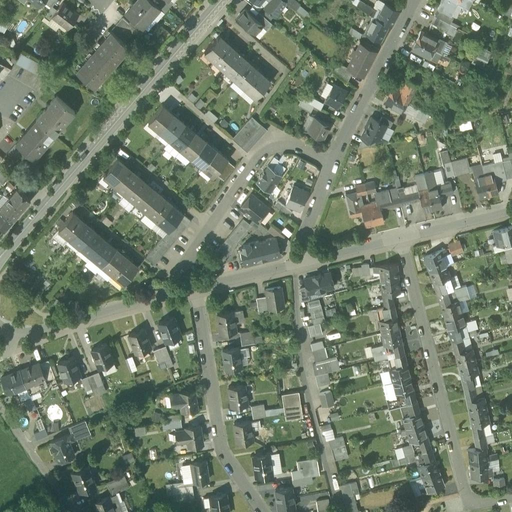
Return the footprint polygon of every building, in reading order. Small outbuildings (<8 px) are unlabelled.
[(135,0),(134,2),(151,17),(159,8),(150,0),(135,0)] [(150,0),(159,8),(164,12),(168,8),(172,2),(169,0),(150,0)] [(261,0),(259,4),(265,8),(271,0),(261,0)] [(285,3),(282,0),(271,0),(265,8),(269,12),(268,12),(269,13),(270,13),(272,14),(276,9),(279,11),(285,3)] [(282,0),(285,3),(295,10),(300,5),(294,0),(282,0)] [(377,0),(373,9),(379,13),(385,3),(378,0),(377,0)] [(467,9),(472,0),(443,0),(443,2),(442,2),(441,3),(444,4),(441,10),(451,15),(455,8),(452,7),(455,2),(467,9)] [(373,16),(376,18),(379,13),(373,9),(360,1),(357,6),(373,16)] [(52,16),(68,28),(78,15),(62,2),(57,10),(52,16)] [(142,27),(151,17),(134,2),(125,12),(132,18),(141,26),(142,27)] [(399,10),(385,3),(379,13),(376,18),(388,25),(391,26),(399,10)] [(314,15),(300,5),(295,10),(309,22),(314,15)] [(43,17),(49,21),(52,16),(57,10),(52,6),(43,17)] [(438,8),(434,16),(450,24),(454,17),(451,15),(441,10),(438,8)] [(236,18),(254,34),(262,26),(263,25),(253,16),(245,9),(236,18)] [(262,26),(266,30),(272,24),(258,11),(253,16),(263,25),(262,26)] [(380,41),(388,25),(376,18),(373,16),(364,32),(380,41)] [(446,31),(450,24),(434,16),(430,23),(446,31)] [(111,30),(120,38),(125,32),(131,25),(128,23),(122,17),(111,30)] [(136,29),(137,30),(141,26),(132,18),(128,23),(131,25),(136,29)] [(446,32),(453,35),(457,28),(450,24),(446,31),(446,32)] [(125,32),(130,36),(136,29),(131,25),(125,32)] [(348,32),(358,39),(362,34),(352,27),(348,32)] [(75,71),(94,87),(130,47),(120,38),(111,30),(75,71)] [(434,49),(439,40),(431,36),(431,37),(420,31),(416,40),(434,49)] [(203,53),(214,62),(229,44),(219,35),(203,53)] [(431,55),(434,49),(416,40),(411,49),(422,54),(422,55),(429,59),(431,55)] [(445,43),(439,40),(434,49),(441,52),(445,43)] [(224,71),(226,69),(239,54),(229,44),(214,62),(224,71)] [(353,70),(362,76),(374,52),(360,44),(348,68),(353,70)] [(472,62),(484,67),(490,52),(488,51),(479,47),(475,56),(472,62)] [(13,62),(16,63),(22,53),(19,51),(16,55),(15,56),(13,58),(14,59),(13,62)] [(16,64),(44,79),(50,69),(38,62),(22,53),(21,55),(16,64)] [(226,69),(236,78),(250,63),(244,58),(239,54),(226,69)] [(0,77),(3,79),(11,69),(0,62),(0,77)] [(333,69),(347,80),(353,70),(348,68),(337,62),(333,69)] [(236,78),(246,87),(260,72),(250,63),(236,78)] [(405,76),(417,82),(420,76),(408,70),(405,76)] [(270,81),(260,72),(246,87),(244,89),(255,98),(270,81)] [(388,93),(406,103),(411,93),(416,83),(417,82),(405,76),(399,87),(393,84),(388,93)] [(416,83),(427,89),(431,82),(420,76),(417,82),(416,83)] [(325,100),(338,106),(346,90),(333,83),(325,100)] [(403,110),(406,103),(388,93),(383,102),(394,108),(402,112),(403,110)] [(419,97),(411,93),(406,103),(414,107),(419,97)] [(56,96),(36,119),(54,135),(74,112),(56,96)] [(315,107),(320,110),(323,103),(313,98),(309,104),(315,107)] [(299,107),(312,114),(315,107),(309,104),(302,100),(299,107)] [(403,110),(414,116),(418,109),(414,107),(406,103),(403,110)] [(147,121),(159,131),(173,113),(162,104),(147,121)] [(419,121),(419,120),(423,112),(418,109),(414,116),(414,118),(419,121)] [(428,115),(423,112),(419,120),(424,123),(428,115)] [(159,131),(170,140),(183,123),(184,122),(173,113),(159,131)] [(252,116),(248,121),(257,129),(261,124),(252,116)] [(307,131),(323,139),(331,125),(315,116),(307,131)] [(386,125),(389,127),(392,121),(382,116),(379,121),(386,125)] [(371,142),(369,145),(374,144),(377,137),(380,136),(386,125),(379,121),(371,117),(361,137),(363,138),(371,142)] [(34,159),(54,135),(36,119),(16,143),(25,151),(34,159)] [(248,121),(244,125),(253,133),(257,129),(248,121)] [(170,140),(169,141),(180,149),(194,132),(183,123),(170,140)] [(244,125),(240,130),(249,138),(253,133),(244,125)] [(240,130),(236,134),(245,142),(249,138),(240,130)] [(191,158),(205,141),(194,132),(180,149),(191,158)] [(241,147),(245,142),(236,134),(232,139),(241,147)] [(363,138),(357,148),(369,145),(371,142),(363,138)] [(175,156),(180,149),(169,141),(164,147),(175,156)] [(191,158),(202,167),(216,150),(205,141),(191,158)] [(16,143),(8,152),(16,160),(17,160),(25,151),(16,143)] [(227,159),(216,150),(202,167),(213,176),(215,174),(223,165),(226,160),(227,159)] [(13,164),(16,160),(8,152),(4,156),(13,164)] [(268,165),(273,168),(279,160),(274,156),(268,165)] [(103,175),(114,184),(128,168),(117,158),(103,175)] [(450,161),(451,165),(454,174),(468,171),(468,172),(469,172),(468,168),(465,158),(450,161)] [(506,178),(511,176),(511,168),(510,159),(502,161),(506,178)] [(234,167),(226,160),(223,165),(225,166),(217,175),(223,180),(234,167)] [(502,161),(481,166),(489,196),(498,194),(495,181),(494,178),(497,178),(497,181),(506,178),(502,161)] [(306,164),(304,168),(315,172),(316,168),(306,164)] [(215,174),(217,175),(225,166),(223,165),(215,174)] [(260,176),(256,182),(270,192),(282,175),(273,168),(268,165),(264,171),(263,170),(259,176),(260,176)] [(447,176),(454,174),(451,165),(445,166),(447,176)] [(489,196),(481,166),(481,165),(471,167),(472,171),(473,171),(479,198),(489,196)] [(0,178),(3,181),(9,173),(0,168),(0,178)] [(130,169),(128,168),(114,184),(125,193),(138,177),(139,177),(130,169)] [(415,175),(416,182),(425,180),(425,178),(424,173),(415,175)] [(434,176),(425,178),(425,180),(427,189),(433,210),(442,208),(439,196),(453,193),(450,182),(436,186),(434,176)] [(144,182),(138,177),(125,193),(125,194),(135,203),(149,186),(144,182)] [(427,189),(425,180),(416,182),(417,184),(418,191),(427,189)] [(367,193),(376,191),(373,181),(364,183),(367,193)] [(356,191),(357,195),(360,195),(367,193),(364,183),(355,186),(356,191)] [(418,191),(417,184),(403,187),(405,194),(418,191)] [(151,188),(149,186),(135,203),(146,212),(147,211),(160,195),(151,188)] [(285,204),(299,210),(307,191),(293,186),(285,204)] [(403,187),(396,189),(400,204),(407,203),(404,194),(405,194),(403,187)] [(17,188),(8,198),(22,210),(30,200),(17,188)] [(395,206),(400,204),(396,189),(396,188),(388,190),(390,198),(393,197),(395,206)] [(433,210),(427,189),(418,191),(420,200),(423,212),(433,210)] [(374,193),(376,201),(378,201),(380,209),(395,206),(393,197),(390,198),(388,190),(374,193)] [(407,203),(420,200),(418,191),(405,194),(404,194),(407,203)] [(161,194),(160,195),(147,211),(157,220),(171,203),(161,194)] [(254,218),(258,222),(268,208),(251,194),(240,207),(254,218)] [(351,217),(362,214),(360,205),(363,205),(361,197),(356,198),(355,194),(346,196),(351,217)] [(13,219),(22,210),(8,198),(0,208),(13,219)] [(274,205),(288,217),(292,212),(278,201),(274,205)] [(384,222),(380,209),(378,201),(376,201),(369,203),(374,224),(384,222)] [(183,213),(171,203),(157,220),(169,230),(171,227),(175,222),(178,218),(182,214),(183,213)] [(369,203),(363,205),(360,205),(362,214),(365,226),(374,224),(369,203)] [(0,225),(5,229),(13,219),(0,208),(0,225)] [(72,212),(58,229),(70,239),(84,221),(72,212)] [(182,214),(178,218),(187,225),(190,221),(182,214)] [(183,229),(187,225),(178,218),(175,222),(183,229)] [(243,218),(239,223),(248,230),(252,226),(249,224),(243,218)] [(252,226),(263,235),(267,231),(268,230),(258,222),(254,218),(249,224),(252,226)] [(70,239),(80,247),(94,231),(94,230),(84,221),(70,239)] [(179,234),(183,229),(175,222),(171,227),(179,234)] [(245,235),(248,230),(239,223),(235,227),(245,235)] [(511,225),(493,231),(497,245),(510,242),(511,241),(511,225)] [(281,242),(285,237),(271,226),(268,230),(267,231),(276,238),(281,242)] [(176,238),(179,234),(171,227),(169,230),(167,231),(176,238)] [(241,239),(245,235),(235,227),(232,231),(241,239)] [(64,245),(70,239),(58,229),(54,234),(61,240),(60,242),(64,245)] [(80,248),(90,257),(105,240),(94,231),(80,247),(80,248)] [(172,242),(176,238),(167,231),(164,235),(172,242)] [(238,244),(241,239),(232,231),(228,236),(238,244)] [(168,247),(172,242),(164,235),(160,240),(168,247)] [(234,248),(238,244),(228,236),(225,240),(234,248)] [(276,238),(266,240),(266,241),(259,243),(258,241),(243,245),(243,247),(240,248),(244,264),(260,260),(260,259),(264,258),(264,259),(280,255),(276,238)] [(105,240),(90,257),(101,266),(102,265),(115,249),(107,242),(105,240)] [(165,251),(168,247),(160,240),(157,244),(165,251)] [(230,252),(234,248),(225,240),(221,245),(230,252)] [(454,242),(458,252),(463,250),(459,240),(454,242)] [(450,252),(451,255),(458,252),(454,242),(448,244),(450,252)] [(494,252),(503,250),(511,248),(510,242),(497,245),(493,246),(494,252)] [(161,255),(165,251),(157,244),(153,248),(161,255)] [(227,257),(230,252),(221,245),(217,249),(227,257)] [(511,247),(511,248),(503,250),(507,263),(511,262),(511,247)] [(102,265),(113,274),(127,257),(116,248),(115,249),(102,265)] [(158,260),(161,255),(153,248),(149,253),(158,260)] [(223,261),(227,257),(217,249),(214,253),(223,261)] [(446,265),(442,255),(440,250),(423,256),(429,271),(446,265)] [(450,252),(446,254),(447,256),(449,256),(451,263),(454,262),(451,255),(450,252)] [(154,264),(158,260),(149,253),(146,257),(154,264)] [(446,254),(442,255),(446,265),(451,263),(449,256),(447,256),(446,254)] [(96,272),(101,266),(90,257),(86,262),(88,264),(87,265),(96,272)] [(127,257),(113,274),(124,284),(138,267),(127,257)] [(361,264),(362,275),(370,274),(368,263),(361,264)] [(380,274),(380,281),(398,279),(397,264),(373,266),(374,275),(380,274)] [(429,271),(433,283),(443,279),(449,277),(450,277),(450,276),(446,265),(429,271)] [(305,286),(307,294),(308,294),(333,287),(330,272),(321,275),(320,274),(313,276),(313,277),(304,279),(305,286)] [(120,288),(124,284),(113,274),(109,279),(120,288)] [(450,277),(449,277),(454,288),(460,286),(456,274),(450,276),(450,277)] [(449,277),(443,279),(447,291),(454,288),(449,277)] [(380,281),(382,294),(391,293),(400,292),(398,279),(380,281)] [(437,294),(447,291),(443,279),(433,283),(437,294)] [(466,285),(454,288),(458,300),(469,297),(466,285)] [(300,288),(301,301),(309,299),(308,294),(307,294),(305,286),(300,288)] [(266,296),(269,309),(284,307),(280,287),(265,289),(266,296)] [(454,288),(447,291),(451,302),(458,300),(454,288)] [(441,305),(451,302),(447,291),(437,294),(441,305)] [(394,305),(391,293),(382,294),(384,307),(394,305)] [(256,298),(258,311),(269,309),(266,296),(256,298)] [(308,303),(314,324),(320,323),(326,321),(320,300),(308,303)] [(346,302),(348,314),(361,312),(359,300),(346,302)] [(458,300),(451,302),(441,305),(444,317),(461,312),(458,300)] [(394,305),(384,307),(387,318),(396,317),(394,305)] [(379,320),(387,318),(384,307),(376,308),(379,320)] [(241,310),(233,311),(234,320),(243,319),(241,310)] [(236,331),(234,320),(233,311),(217,314),(220,334),(236,331)] [(444,317),(448,329),(458,326),(465,324),(461,312),(444,317)] [(158,323),(166,342),(181,336),(173,317),(158,323)] [(399,329),(396,317),(387,318),(379,320),(381,333),(399,329)] [(323,332),(320,323),(314,324),(309,325),(312,335),(323,332)] [(465,324),(458,326),(462,338),(468,336),(467,330),(465,324)] [(452,341),(462,338),(458,326),(448,329),(452,341)] [(467,330),(468,336),(477,334),(475,327),(467,330)] [(128,334),(136,353),(151,348),(143,329),(128,334)] [(381,333),(384,344),(384,345),(392,344),(401,342),(399,329),(381,333)] [(239,332),(240,339),(253,337),(252,331),(239,332)] [(254,343),(253,337),(240,339),(241,345),(254,343)] [(452,341),(455,352),(465,350),(462,338),(452,341)] [(311,344),(312,350),(323,348),(321,341),(311,344)] [(401,342),(392,344),(395,355),(404,353),(401,342)] [(91,349),(99,368),(114,362),(106,343),(91,349)] [(388,357),(395,355),(392,344),(384,345),(384,344),(372,347),(375,360),(388,357)] [(165,345),(160,348),(164,360),(170,357),(165,345)] [(222,350),(225,370),(241,368),(238,347),(222,350)] [(158,362),(164,360),(160,348),(154,350),(158,362)] [(326,359),(323,348),(312,350),(315,362),(326,359)] [(472,348),(465,350),(455,352),(458,365),(475,360),(472,348)] [(404,353),(395,355),(398,367),(406,365),(404,353)] [(132,355),(127,357),(132,369),(136,367),(132,355)] [(390,369),(398,367),(395,355),(388,357),(390,369)] [(58,362),(65,381),(80,375),(73,356),(58,362)] [(45,377),(46,380),(55,376),(48,359),(39,363),(45,377)] [(313,365),(315,375),(327,372),(338,369),(336,359),(313,365)] [(458,365),(461,377),(471,374),(478,373),(475,360),(458,365)] [(20,369),(26,385),(45,377),(39,363),(39,362),(25,368),(24,367),(20,369)] [(389,369),(392,381),(410,377),(406,365),(398,367),(390,369),(389,369)] [(17,388),(26,385),(20,369),(15,371),(1,377),(7,392),(16,388),(17,388)] [(388,369),(380,371),(382,382),(391,380),(388,369)] [(98,372),(92,374),(97,386),(103,384),(98,372)] [(329,383),(327,372),(315,375),(318,387),(329,383)] [(478,373),(471,374),(474,386),(481,385),(478,373)] [(91,388),(97,386),(92,374),(87,376),(91,388)] [(464,388),(474,386),(471,374),(461,377),(464,388)] [(86,391),(91,388),(87,376),(81,379),(86,391)] [(46,380),(45,377),(26,385),(29,393),(48,386),(46,380)] [(393,383),(396,394),(404,392),(413,389),(410,377),(392,381),(393,382),(393,383)] [(385,384),(389,400),(397,397),(396,394),(393,383),(393,382),(385,384)] [(252,383),(244,384),(246,394),(254,393),(252,383)] [(247,404),(246,394),(244,384),(228,387),(231,407),(247,404)] [(20,398),(24,398),(30,396),(29,393),(26,385),(17,388),(20,398)] [(464,388),(466,400),(477,398),(474,386),(464,388)] [(413,389),(404,392),(407,403),(416,401),(413,389)] [(194,390),(180,393),(182,405),(183,411),(197,409),(194,390)] [(281,394),(283,407),(300,404),(298,391),(281,394)] [(319,393),(320,400),(331,397),(330,391),(319,393)] [(389,408),(407,403),(404,392),(396,394),(397,397),(389,400),(386,400),(388,408),(389,408)] [(171,407),(182,405),(180,393),(169,394),(171,407)] [(24,398),(29,410),(35,408),(30,396),(24,398)] [(484,396),(477,398),(466,400),(469,412),(486,409),(484,396)] [(333,403),(331,397),(320,400),(322,406),(333,403)] [(407,403),(410,415),(419,412),(418,410),(416,401),(407,403)] [(251,405),(252,412),(264,410),(263,403),(251,405)] [(400,418),(402,418),(402,417),(410,415),(407,403),(389,408),(390,413),(391,413),(393,420),(400,418)] [(303,417),(300,404),(283,407),(285,420),(303,417)] [(469,412),(471,425),(482,423),(489,422),(486,409),(469,412)] [(265,416),(264,410),(252,412),(253,418),(265,416)] [(423,424),(419,412),(410,415),(402,417),(402,418),(406,429),(423,424)] [(167,415),(168,422),(181,420),(180,413),(167,415)] [(71,434),(74,440),(90,433),(85,420),(68,427),(71,434)] [(182,426),(181,420),(168,422),(169,428),(182,426)] [(253,441),(251,430),(250,421),(250,420),(234,423),(237,443),(253,441)] [(259,420),(250,421),(251,430),(260,428),(259,420)] [(483,435),(482,423),(471,425),(474,437),(483,435)] [(410,442),(418,439),(427,436),(423,424),(406,429),(407,433),(410,442)] [(136,434),(145,432),(143,425),(135,427),(136,434)] [(185,427),(186,429),(187,440),(188,446),(203,444),(200,425),(185,427)] [(33,433),(36,439),(47,435),(45,428),(33,433)] [(178,442),(187,440),(186,429),(176,430),(178,442)] [(51,442),(58,461),(74,455),(69,442),(74,440),(71,434),(51,442)] [(474,437),(476,449),(485,447),(485,448),(487,448),(484,435),(483,435),(474,437)] [(418,439),(421,451),(430,448),(427,436),(418,439)] [(328,440),(331,449),(345,445),(342,437),(328,440)] [(407,455),(421,451),(418,439),(410,442),(411,445),(403,447),(405,455),(407,455)] [(348,457),(345,445),(331,449),(334,461),(348,457)] [(487,460),(485,448),(485,447),(476,449),(468,449),(469,462),(487,460)] [(430,448),(421,451),(425,462),(434,459),(430,448)] [(417,465),(425,462),(421,451),(407,455),(409,462),(415,459),(417,465)] [(253,456),(256,476),(272,474),(269,454),(253,456)] [(290,472),(291,478),(307,476),(318,474),(315,458),(298,460),(299,470),(290,472)] [(439,471),(434,459),(425,462),(417,465),(422,477),(439,471)] [(191,463),(194,481),(208,479),(205,460),(191,463)] [(488,470),(487,460),(469,462),(471,477),(480,476),(493,475),(492,472),(492,470),(488,470)] [(72,472),(80,491),(95,485),(87,466),(72,472)] [(439,471),(422,477),(428,491),(444,485),(439,471)] [(121,483),(123,489),(129,487),(124,475),(118,477),(121,483)] [(308,483),(307,476),(291,478),(292,485),(308,483)] [(106,482),(108,488),(121,483),(118,477),(106,482)] [(415,496),(428,491),(422,477),(409,481),(415,496)] [(123,489),(121,483),(108,488),(111,495),(117,493),(118,491),(123,489)] [(340,486),(343,497),(353,495),(351,488),(350,483),(340,486)] [(175,487),(176,493),(193,491),(192,484),(175,487)] [(275,489),(278,509),(294,507),(291,487),(275,489)] [(194,497),(193,491),(176,493),(177,500),(194,497)] [(111,495),(109,496),(115,511),(123,511),(117,493),(111,495)] [(228,511),(226,494),(210,496),(211,505),(212,511),(228,511)] [(343,497),(346,511),(353,511),(357,511),(353,495),(343,497)] [(97,511),(115,511),(109,496),(94,502),(97,511)] [(203,506),(211,505),(210,496),(202,497),(203,506)] [(316,501),(318,511),(329,509),(328,499),(316,501)]
